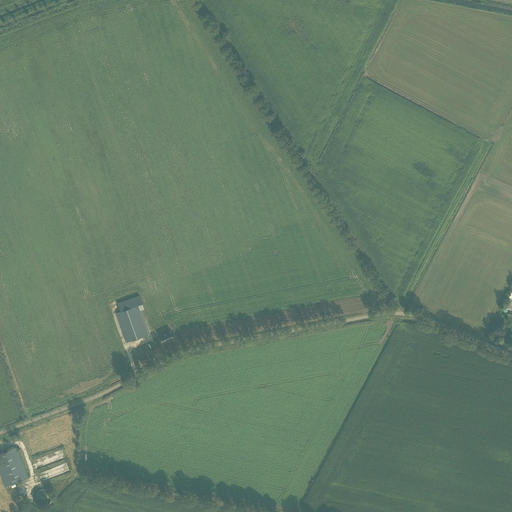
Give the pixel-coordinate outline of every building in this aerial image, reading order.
[(120,311),(115,313),(126,343),(127,343),(127,342),(147,335),(138,310),(144,308),(139,296),(117,303),(120,311)] [(505,308),(503,312),(507,313),(508,310),(511,311),(511,308),(511,299),(509,298),(505,308)] [(162,344),(173,338),(169,331),(158,336),(162,344)] [(23,454),(19,455),(16,447),(0,453),(0,472),(5,486),(28,477),(21,461),(26,459),(23,454)] [(50,497),(46,489),(36,493),(40,502),(50,497)]
